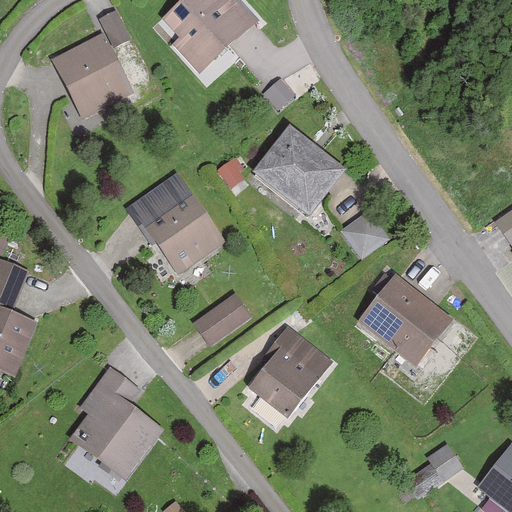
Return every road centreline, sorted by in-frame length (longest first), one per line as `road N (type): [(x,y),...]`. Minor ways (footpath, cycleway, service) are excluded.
road 1 (residential): [(0,152),(278,511)]
road 2 (residential): [(511,320),(350,92),(303,0)]
